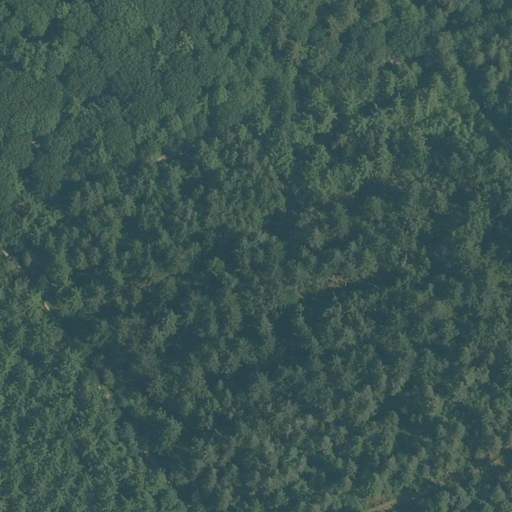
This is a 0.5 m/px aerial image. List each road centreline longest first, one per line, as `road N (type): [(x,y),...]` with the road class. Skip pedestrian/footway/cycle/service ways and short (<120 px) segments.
road 1 (track): [(0,229),(511,12)]
road 2 (track): [(191,511),(0,242)]
road 3 (track): [(511,152),(409,0)]
road 4 (track): [(383,511),(511,457)]
